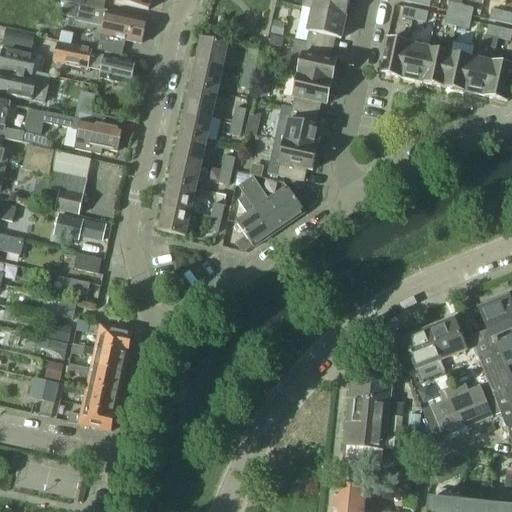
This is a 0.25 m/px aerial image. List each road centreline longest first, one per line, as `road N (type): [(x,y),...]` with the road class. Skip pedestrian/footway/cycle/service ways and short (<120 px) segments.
road 1 (residential): [(224,511),(252,443),(334,343),(420,287),(511,250)]
road 2 (residential): [(186,0),(175,17),(127,234),(155,340)]
road 3 (residential): [(155,340),(357,191)]
road 4 (residential): [(357,191),(346,155),(373,0)]
road 5 (residential): [(357,191),(511,122)]
road 6 (residential): [(126,460),(0,430)]
road 7 (residential): [(155,340),(126,460)]
